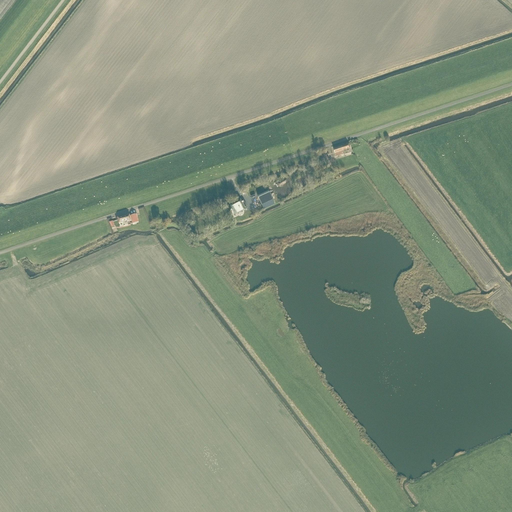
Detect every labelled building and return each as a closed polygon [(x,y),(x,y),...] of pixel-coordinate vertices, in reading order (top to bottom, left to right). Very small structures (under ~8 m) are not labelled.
[(350,149),(348,145),(333,149),(335,157),(344,154),(344,155),(351,153),(350,149)] [(325,155),(321,156),(324,162),(322,162),(324,167),(325,166),(326,168),(330,167),(327,160),(325,155)] [(269,191),(258,196),(262,205),(273,200),(269,191)] [(242,202),(240,200),(235,202),(234,201),(228,204),(234,214),(240,211),(243,209),(244,211),(246,210),(245,208),(247,207),(244,201),(242,202)] [(131,221),(132,221),(132,224),(139,223),(137,215),(130,216),(129,215),(117,218),(116,218),(116,221),(118,221),(119,224),(123,223),(123,226),(128,225),(127,222),(131,221)]
